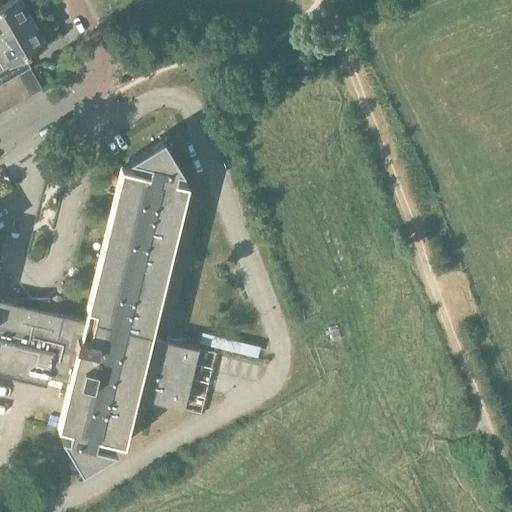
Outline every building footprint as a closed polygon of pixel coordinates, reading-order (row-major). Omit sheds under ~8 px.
[(0,37),(32,20),(20,0),(9,0),(0,5),(0,37)] [(18,73),(29,67),(23,56),(46,44),(32,20),(0,37),(0,83),(5,81),(8,79),(18,73)] [(40,88),(29,67),(18,73),(30,94),(40,88)] [(30,94),(18,73),(8,79),(20,100),(30,94)] [(8,79),(5,81),(0,83),(0,87),(10,105),(20,100),(8,79)] [(0,87),(0,110),(0,111),(10,105),(0,87)] [(0,371),(28,379),(44,383),(46,374),(69,380),(58,427),(69,429),(67,438),(60,437),(80,471),(115,450),(93,445),(96,436),(121,442),(133,396),(182,408),(197,347),(147,335),(185,182),(174,179),(176,170),(182,172),(162,138),(128,159),(149,164),(147,173),(121,166),(87,308),(94,309),(91,321),(30,306),(29,299),(2,300),(0,299),(0,371)]
